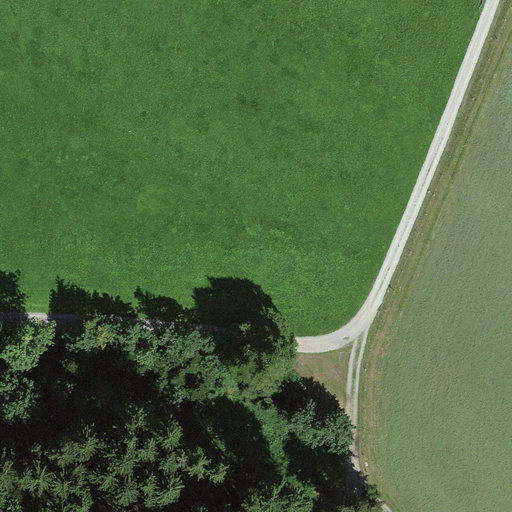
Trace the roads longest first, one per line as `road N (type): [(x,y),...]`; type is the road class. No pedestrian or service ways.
road 1 (track): [(0,322),(303,346),(361,326)]
road 2 (track): [(361,326),(495,0)]
road 3 (track): [(386,511),(359,460),(351,421),(361,326)]
